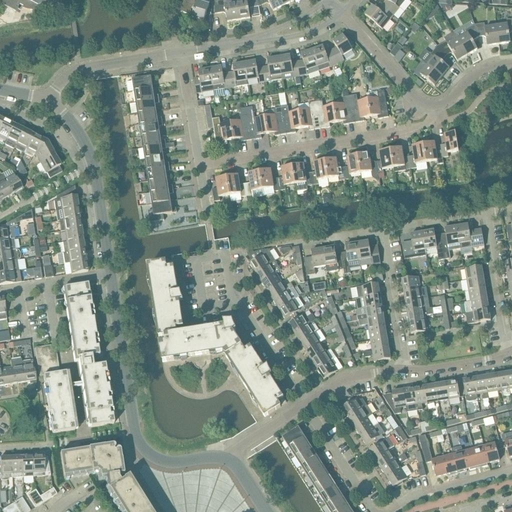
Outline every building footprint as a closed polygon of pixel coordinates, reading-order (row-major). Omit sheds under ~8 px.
[(0,0),(0,3),(16,12),(19,5),(23,7),(22,8),(24,10),(27,10),(30,11),(33,11),(36,10),(39,9),(42,7),(44,6),(46,3),(47,1),(47,0),(0,0)] [(185,0),(185,1),(184,1),(181,12),(190,15),(190,13),(193,14),(192,18),(204,22),(209,5),(210,3),(210,0),(185,0)] [(224,0),(215,2),(215,14),(224,13),(226,14),(227,23),(239,21),(236,3),(235,0),(224,0)] [(235,0),(236,3),(239,21),(250,19),(249,11),(250,8),(259,7),(256,0),(235,0)] [(256,0),(259,7),(267,3),(269,4),(273,12),(284,6),(280,0),(256,0)] [(384,0),(386,1),(382,6),(384,8),(393,16),(406,0),(384,0)] [(440,11),(436,4),(432,4),(429,6),(431,9),(434,14),(440,11)] [(373,6),(365,16),(370,20),(368,22),(374,27),(376,25),(382,30),(393,16),(384,8),(382,6),(378,11),(373,6)] [(507,25),(496,27),(499,45),(510,43),(509,35),(511,33),(511,32),(511,20),(506,20),(507,25)] [(473,21),(454,32),(454,33),(458,40),(467,56),(477,50),(473,43),(474,40),(479,37),(474,25),(473,21)] [(484,24),(474,25),(479,37),(484,37),(486,38),(487,47),(499,45),(496,27),(485,28),(484,24)] [(445,42),(437,47),(446,56),(450,54),(453,55),(457,62),(467,56),(458,40),(454,33),(444,39),(445,42)] [(337,48),(331,50),(332,53),(338,64),(344,61),(342,57),(352,50),(351,48),(353,46),(349,40),(347,41),(343,36),(333,42),(337,48)] [(402,37),(398,42),(402,46),(407,41),(402,37)] [(398,44),(390,54),(395,58),(403,48),(398,44)] [(323,47),(312,51),(318,67),(319,72),(331,68),(338,64),(332,53),(331,50),(325,53),(323,47)] [(431,55),(424,63),(427,66),(442,78),(449,69),(443,63),(442,61),(446,56),(437,47),(431,55)] [(303,61),(297,62),(298,65),(300,77),(308,76),(319,72),(318,67),(312,51),(301,54),(303,61)] [(290,56),(279,58),(282,75),(282,80),(294,79),(294,78),(300,77),(298,65),(297,62),(292,63),(290,56)] [(268,67),(263,68),(263,71),(265,83),(271,82),(282,80),(282,75),(279,58),(267,60),(268,67)] [(422,61),(413,73),(415,74),(425,82),(428,82),(435,87),(442,78),(427,66),(424,63),(422,61)] [(256,62),(244,64),(247,81),(259,79),(259,84),(265,83),(263,71),(263,68),(257,68),(256,62)] [(234,72),(228,73),(229,76),(231,89),(236,88),(248,86),(247,81),(244,64),(233,66),(234,72)] [(222,67),(210,69),(213,86),(214,91),(224,90),(225,90),(231,89),(229,76),(228,73),(223,74),(222,67)] [(199,78),(194,79),(194,82),(196,94),(214,91),(213,86),(210,69),(198,71),(199,78)] [(132,82),(126,83),(128,93),(134,92),(153,89),(152,82),(156,81),(155,77),(132,80),(132,82)] [(392,86),(386,90),(388,93),(390,96),(396,92),(394,89),(392,86)] [(154,96),(153,89),(134,92),(136,103),(159,100),(158,95),(154,96)] [(367,94),(368,100),(371,117),(377,116),(378,120),(389,118),(387,105),(384,91),(367,94)] [(364,118),(371,117),(368,100),(357,101),(356,96),(349,97),(354,124),(364,122),(364,118)] [(344,125),(354,124),(349,97),(343,98),(344,104),(333,105),(336,123),(343,122),(344,125)] [(159,104),(159,100),(136,103),(137,114),(156,111),(155,104),(159,104)] [(322,101),(316,102),(320,129),(330,128),(330,124),(336,123),(333,105),(323,107),(322,101)] [(309,131),(320,129),(316,102),(308,104),(309,110),(299,111),(302,129),(309,127),(309,131)] [(210,106),(204,107),(208,129),(213,129),(216,147),(227,145),(227,141),(233,140),(230,123),(220,124),(219,118),(212,120),(210,106)] [(295,130),(302,129),(299,111),(289,113),(288,107),(281,108),(285,135),(296,133),(295,130)] [(261,135),(268,134),(265,117),(254,119),(253,113),(252,108),(246,109),(246,114),(251,141),(262,139),(261,135)] [(285,135),(281,108),(274,109),(275,115),(265,117),(268,134),(274,133),(275,137),(285,135)] [(241,121),(230,123),(233,140),(240,139),(241,142),(251,141),(246,114),(246,109),(240,110),(241,115),(240,115),(241,121)] [(158,119),(156,111),(137,114),(139,126),(162,122),(162,118),(158,119)] [(0,128),(0,136),(6,140),(14,125),(4,120),(0,128)] [(163,126),(162,122),(139,126),(141,137),(160,134),(159,127),(163,126)] [(4,144),(14,149),(24,130),(14,125),(6,140),(4,144)] [(33,135),(24,130),(14,149),(23,154),(33,135)] [(161,141),(160,134),(141,137),(143,148),(166,145),(165,141),(161,141)] [(440,146),(441,152),(442,158),(448,157),(448,153),(458,152),(455,134),(444,135),(446,145),(440,146)] [(23,154),(33,158),(35,155),(43,140),(33,135),(23,154)] [(35,155),(40,164),(55,156),(47,142),(43,140),(35,155)] [(434,143),(423,145),(426,163),(437,161),(437,165),(443,164),(442,158),(441,152),(436,153),(434,143)] [(167,149),(166,145),(143,148),(145,160),(164,157),(162,150),(167,149)] [(414,156),(408,157),(411,170),(416,169),(416,165),(426,163),(423,145),(412,147),(414,156)] [(392,150),(391,150),(394,168),(394,172),(411,170),(408,157),(403,158),(402,148),(399,149),(399,147),(392,148),(392,150)] [(381,162),(376,163),(378,175),(384,174),(383,170),(394,168),(391,150),(379,152),(381,162)] [(359,155),(358,156),(361,174),(371,172),(372,176),(372,178),(376,181),(379,180),(378,175),(376,163),(371,163),(369,154),(366,154),(366,152),(359,153),(359,155)] [(348,167),(343,168),(345,180),(351,179),(350,175),(361,174),(358,156),(356,156),(356,154),(349,155),(349,157),(347,158),(348,167)] [(50,179),(62,172),(59,167),(61,166),(55,156),(40,164),(46,174),(50,179)] [(165,164),(164,157),(145,160),(146,171),(170,167),(169,163),(165,164)] [(326,161),(325,161),(328,179),(338,178),(339,181),(345,180),(343,168),(338,169),(336,159),(334,160),(334,158),(326,159),(326,161)] [(16,167),(19,173),(25,170),(20,161),(19,163),(16,167)] [(315,173),(310,173),(312,186),(318,185),(318,181),(328,179),(325,161),(314,163),(315,173)] [(294,166),(292,167),(295,185),(297,192),(308,191),(307,187),(312,186),(310,173),(305,174),(303,165),(301,165),(301,163),(293,164),(294,166)] [(283,178),(278,179),(280,191),(285,190),(285,186),(295,185),(292,167),(291,167),(291,165),(283,166),(283,168),(281,168),(283,178)] [(170,167),(146,171),(148,182),(167,179),(166,172),(170,171),(170,167)] [(261,172),(260,172),(263,190),(264,196),(274,194),(274,192),(280,191),(278,179),(272,180),(271,170),(268,171),(268,169),(261,170),(261,172)] [(250,184),(245,184),(247,197),(253,196),(253,198),(264,196),(263,190),(260,172),(248,174),(250,184)] [(228,177),(227,177),(230,196),(240,194),(241,198),(247,197),(245,184),(240,185),(238,176),(236,176),(235,174),(228,175),(228,177)] [(14,175),(4,180),(12,195),(22,189),(14,175)] [(0,194),(3,200),(12,195),(4,180),(2,177),(0,177),(0,194)] [(217,189),(212,190),(214,202),(220,201),(219,197),(230,196),(227,177),(216,179),(217,189)] [(168,187),(167,179),(148,182),(150,194),(173,190),(172,186),(168,187)] [(30,180),(24,183),(28,188),(33,185),(30,180)] [(438,180),(429,181),(430,188),(439,187),(438,180)] [(173,190),(150,194),(152,205),(171,202),(170,195),(174,194),(173,190)] [(54,202),(55,211),(78,208),(76,197),(67,198),(66,191),(59,195),(60,200),(55,201),(54,202)] [(153,211),(148,211),(150,223),(164,221),(163,215),(177,213),(176,208),(172,209),(171,202),(152,205),(153,211)] [(78,208),(55,211),(57,222),(59,222),(80,218),(78,208)] [(20,221),(33,219),(31,210),(19,217),(20,221)] [(80,218),(59,222),(60,232),(64,232),(81,229),(80,218)] [(0,241),(14,239),(15,239),(13,229),(17,228),(16,219),(6,224),(7,229),(0,230),(0,241)] [(441,236),(440,236),(443,253),(444,260),(451,259),(449,251),(460,249),(459,244),(456,227),(455,227),(455,225),(447,226),(448,229),(445,229),(446,235),(447,239),(441,240),(441,236)] [(468,225),(456,227),(459,244),(460,249),(460,250),(471,248),(471,249),(484,247),(481,230),(469,232),(468,225)] [(64,232),(66,242),(83,240),(81,229),(64,232)] [(434,231),(422,233),(425,250),(436,248),(437,255),(438,261),(444,260),(443,253),(440,236),(435,237),(434,231)] [(412,243),(402,244),(404,260),(415,258),(426,256),(425,250),(422,233),(411,235),(412,243)] [(0,252),(11,251),(15,250),(14,239),(0,241),(0,252)] [(66,242),(62,243),(64,254),(84,250),(83,240),(66,242)] [(368,242),(357,244),(360,261),(371,259),(372,266),(381,264),(378,247),(370,248),(368,242)] [(346,253),(341,253),(342,258),(344,270),(344,275),(350,274),(350,275),(351,274),(350,269),(361,267),(360,261),(357,244),(345,246),(346,253)] [(287,249),(279,250),(283,256),(291,251),(289,248),(287,249)] [(334,248),(323,249),(326,267),(327,273),(338,271),(344,270),(342,258),(336,259),(335,254),(334,248)] [(304,260),(306,276),(307,276),(316,275),(315,268),(326,267),(323,249),(311,251),(312,259),(304,260)] [(15,250),(11,251),(0,252),(0,263),(17,261),(18,260),(19,259),(19,258),(19,257),(19,256),(19,255),(19,254),(18,253),(18,252),(17,251),(16,251),(15,250)] [(84,250),(64,254),(65,264),(70,264),(86,261),(84,250)] [(266,250),(247,253),(248,256),(252,262),(250,264),(256,274),(270,265),(273,262),(275,261),(268,250),(266,250)] [(296,254),(293,255),(294,262),(297,260),(301,260),(300,254),(296,254)] [(0,274),(14,272),(18,272),(17,261),(0,263),(0,274)] [(70,264),(71,275),(88,272),(86,261),(70,264)] [(163,363),(191,358),(191,357),(189,358),(186,341),(186,337),(185,338),(185,333),(182,315),(180,302),(182,301),(183,302),(183,301),(182,297),(181,292),(178,293),(176,281),(173,262),(166,263),(166,262),(147,265),(163,363)] [(270,265),(256,274),(262,283),(276,274),(270,265)] [(52,266),(43,268),(45,279),(53,278),(52,266)] [(465,270),(467,281),(483,278),(482,267),(465,270)] [(36,269),(26,270),(26,275),(29,278),(34,277),(34,280),(42,279),(40,268),(36,269)] [(302,270),(295,274),(301,284),(305,283),(302,270)] [(0,285),(16,283),(21,283),(19,271),(18,272),(14,272),(0,274),(0,285)] [(276,274),(262,283),(267,292),(282,283),(276,274)] [(402,280),(404,291),(420,289),(418,277),(402,280)] [(485,289),(483,278),(467,281),(469,291),(485,289)] [(282,283),(267,292),(273,301),(287,292),(292,289),(294,288),(291,283),(285,287),(282,283)] [(76,360),(80,359),(91,358),(99,357),(97,348),(95,348),(93,336),(96,336),(93,319),(90,320),(88,308),(91,308),(90,298),(87,299),(86,294),(89,293),(88,284),(65,288),(76,360)] [(378,284),(356,288),(358,298),(358,299),(363,298),(380,295),(378,284)] [(426,288),(420,289),(404,291),(405,302),(428,298),(426,288)] [(287,292),(273,301),(279,310),(293,301),(298,298),(292,289),(287,292)] [(469,291),(470,302),(487,299),(485,289),(469,291)] [(358,299),(355,300),(357,310),(365,309),(381,306),(380,295),(358,299)] [(293,301),(279,310),(285,319),(299,310),(298,309),(303,306),(298,298),(293,301)] [(428,298),(405,302),(407,313),(429,309),(428,298)] [(466,314),(472,313),(489,310),(487,299),(470,302),(464,303),(466,314)] [(330,305),(332,311),(334,316),(337,314),(338,314),(334,303),(330,305)] [(357,310),(356,310),(357,316),(358,321),(383,317),(381,306),(365,309),(357,310)] [(429,309),(407,313),(409,323),(425,321),(424,315),(427,315),(427,316),(433,315),(432,308),(429,309)] [(472,313),(466,314),(468,325),(474,324),(491,321),(489,310),(472,313)] [(333,323),(336,321),(334,316),(332,311),(328,313),(333,323)] [(337,314),(341,325),(345,323),(341,313),(338,314),(337,314)] [(303,315),(288,324),(295,334),(309,325),(314,322),(316,320),(312,314),(305,319),(303,315)] [(383,317),(358,321),(359,327),(365,326),(365,325),(368,324),(369,330),(385,327),(383,317)] [(444,325),(441,325),(442,331),(449,330),(447,317),(443,318),(443,320),(444,325)] [(336,321),(333,323),(334,327),(337,333),(341,331),(338,326),(337,321),(336,321)] [(427,332),(425,321),(409,323),(411,334),(427,332)] [(213,328),(185,333),(185,338),(186,337),(186,341),(189,358),(191,357),(191,358),(224,353),(226,355),(225,356),(229,361),(244,351),(233,333),(237,331),(234,327),(233,322),(228,323),(224,322),(224,323),(224,326),(213,328)] [(309,325),(295,334),(300,343),(314,334),(309,325)] [(385,327),(369,330),(370,341),(387,338),(385,327)] [(339,338),(336,340),(338,344),(341,343),(345,341),(343,337),(341,331),(337,333),(339,338)] [(314,334),(300,343),(306,352),(320,343),(314,334)] [(387,338),(370,341),(372,351),(389,349),(387,338)] [(320,343),(306,352),(312,361),(326,352),(320,343)] [(55,345),(35,348),(39,377),(43,376),(44,385),(47,385),(49,396),(46,397),(49,413),(52,413),(53,425),(51,425),(52,434),(75,430),(66,373),(59,373),(55,345)] [(251,347),(244,351),(229,361),(265,418),(281,407),(280,407),(286,403),(277,387),(270,376),(272,375),(269,371),(268,367),(265,369),(258,358),(251,347)] [(372,352),(363,353),(364,358),(371,357),(371,356),(373,356),(374,363),(377,362),(390,360),(389,349),(372,351),(372,352)] [(326,352),(312,361),(318,370),(332,361),(326,352)] [(82,370),(93,368),(91,358),(80,359),(82,370)] [(332,361),(318,370),(324,380),(336,372),(338,371),(342,368),(336,359),(332,361)] [(21,360),(10,361),(11,368),(14,384),(24,383),(21,362),(21,360)] [(32,360),(21,362),(24,383),(36,381),(32,360)] [(104,367),(93,368),(82,370),(91,428),(113,424),(112,415),(109,416),(108,410),(111,410),(110,401),(107,401),(106,396),(109,396),(108,387),(105,387),(103,376),(106,375),(104,367)] [(11,368),(1,369),(3,386),(14,384),(11,368)] [(506,373),(495,375),(498,391),(504,390),(504,393),(503,393),(504,397),(510,396),(509,390),(506,373)] [(495,375),(485,377),(487,393),(498,391),(495,375)] [(485,377),(474,379),(477,395),(483,394),(483,396),(482,396),(482,400),(488,399),(487,393),(485,377)] [(474,379),(463,380),(466,402),(467,402),(469,402),(472,402),(476,401),(477,400),(478,400),(477,395),(474,379)] [(457,381),(446,383),(449,400),(460,398),(457,381)] [(435,385),(438,402),(449,400),(446,383),(435,385)] [(435,385),(424,387),(427,403),(438,402),(435,385)] [(427,403),(424,387),(414,389),(417,405),(418,411),(423,410),(422,404),(427,403)] [(414,389),(403,390),(406,407),(407,413),(418,411),(417,405),(414,389)] [(400,408),(406,407),(403,390),(392,392),(392,394),(382,396),(395,415),(401,414),(400,408)] [(348,418),(362,409),(367,406),(363,400),(357,401),(356,399),(352,402),(350,399),(342,403),(344,407),(342,408),(348,418)] [(354,427),(368,418),(372,415),(367,406),(362,409),(348,418),(354,427)] [(354,427),(360,436),(378,424),(372,415),(368,418),(354,427)] [(394,431),(398,428),(391,416),(386,419),(394,431)] [(378,424),(360,436),(366,446),(374,440),(375,443),(383,438),(382,435),(384,434),(378,425),(378,424)] [(288,448),(305,437),(301,431),(304,429),(302,425),(282,438),(288,448)] [(396,430),(395,431),(399,438),(400,437),(403,442),(407,440),(399,428),(396,430)] [(511,432),(501,436),(503,442),(504,442),(509,458),(511,457),(511,432)] [(436,478),(447,475),(442,458),(432,461),(426,436),(419,437),(426,465),(432,464),(436,478)] [(305,437),(288,448),(295,457),(314,445),(312,441),(309,444),(305,437)] [(369,451),(375,460),(389,451),(394,447),(389,438),(383,442),(369,451)] [(495,444),(484,447),(489,464),(499,461),(495,444)] [(314,445),(295,457),(301,467),(317,457),(313,450),(317,448),(314,445)] [(68,452),(60,454),(63,477),(79,474),(81,475),(83,475),(85,475),(87,475),(88,474),(90,473),(91,473),(92,472),(93,475),(95,475),(97,476),(98,482),(105,481),(106,488),(108,490),(123,481),(122,479),(122,475),(124,475),(120,452),(120,451),(119,451),(119,450),(118,450),(117,450),(116,450),(115,451),(114,452),(113,451),(114,450),(114,449),(115,449),(115,448),(114,447),(114,446),(113,446),(112,446),(111,446),(82,450),(80,450),(81,453),(70,455),(69,452),(68,452)] [(466,470),(468,469),(463,452),(462,447),(451,450),(453,455),(458,474),(467,472),(466,470)] [(487,464),(489,464),(484,447),(474,450),(479,469),(488,466),(487,464)] [(463,452),(468,469),(469,469),(470,471),(479,469),(474,450),(463,452)] [(381,469),(395,460),(389,451),(375,460),(381,469)] [(381,469),(387,478),(401,469),(398,464),(400,463),(401,464),(408,460),(404,455),(395,460),(381,469)] [(458,474),(453,455),(442,458),(447,475),(448,474),(449,477),(458,474)] [(32,456),(22,457),(22,474),(23,478),(34,477),(32,456)] [(44,456),(32,456),(34,477),(45,477),(45,473),(50,472),(48,459),(47,457),(44,457),(44,456)] [(0,465),(0,474),(0,479),(1,480),(3,481),(7,480),(9,480),(10,478),(12,478),(12,474),(11,457),(0,457),(0,465)] [(22,457),(11,457),(12,474),(12,478),(23,478),(22,474),(22,457)] [(317,457),(301,467),(307,477),(327,464),(324,460),(321,463),(317,457)] [(416,465),(420,478),(426,476),(421,458),(417,459),(419,465),(416,465)] [(327,464),(307,477),(313,486),(329,476),(325,470),(329,468),(327,464)] [(401,469),(387,478),(393,488),(394,487),(395,489),(403,484),(402,482),(407,479),(401,469)] [(329,476),(313,486),(319,496),(339,483),(337,480),(333,482),(329,476)] [(149,511),(128,478),(123,481),(108,490),(102,494),(113,511),(149,511)] [(339,483),(319,496),(326,506),(342,495),(338,489),(341,487),(339,483)] [(53,488),(40,497),(44,503),(57,494),(53,488)] [(44,503),(40,497),(35,490),(27,495),(35,508),(44,503)] [(342,495),(326,506),(329,511),(336,511),(351,503),(349,499),(346,501),(342,495)] [(22,498),(13,503),(18,511),(28,511),(30,511),(22,498)] [(18,511),(13,503),(3,510),(3,511),(18,511)] [(351,503),(336,511),(352,511),(350,508),(354,506),(351,503)]
